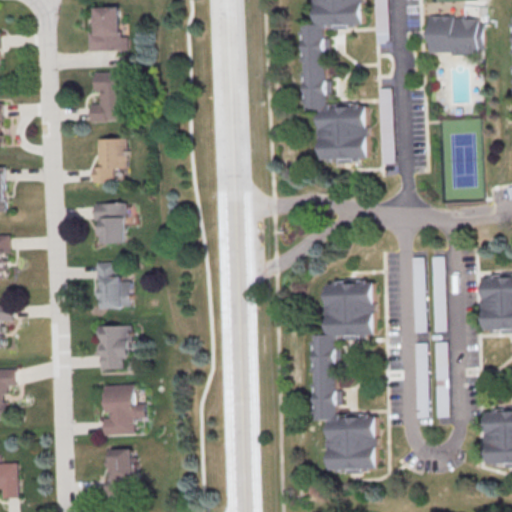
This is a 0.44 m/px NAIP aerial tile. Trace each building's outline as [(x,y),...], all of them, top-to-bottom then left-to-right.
[(364,0),(317,0),(319,23),(304,24),(308,112),(322,110),(323,159),(371,157),(369,105),(332,107),(327,27),(365,23),(364,0)] [(93,50),(92,31),(98,31),(97,7),(121,6),(121,30),(130,30),(131,49),(93,50)] [(432,52),(432,41),(429,41),(429,25),(432,25),(432,16),(456,16),(456,19),(481,19),(481,24),(487,24),(487,49),(480,49),(480,55),(455,55),(455,52),(432,52)] [(95,121),(94,103),(104,102),(104,90),(98,90),(97,72),(129,70),(131,119),(95,121)] [(99,138),(128,137),(130,179),(96,180),(96,165),(100,165),(99,138)] [(0,210),(0,166),(7,166),(8,210),(0,210)] [(97,202),(130,201),(130,218),(126,218),(127,240),(105,241),(104,219),(98,219),(97,202)] [(0,277),(0,233),(11,233),(11,252),(5,252),(6,277),(0,277)] [(106,307),(105,276),(100,276),(100,261),(119,261),(119,275),(125,275),(125,280),(133,280),(134,303),(125,304),(126,307),(106,307)] [(511,409),(490,410),(491,463),(511,462),(511,275),(483,277),(486,331),(511,328),(511,409)] [(376,280),(327,282),(330,333),(315,334),(318,419),(332,418),(334,470),(384,468),(381,414),(342,416),(338,336),(378,334),(376,280)] [(0,346),(0,303),(13,303),(14,320),(1,320),(2,334),(5,334),(5,346),(0,346)] [(103,326),(134,324),(135,339),(131,339),(132,355),(126,355),(127,367),(106,368),(105,342),(108,342),(107,336),(104,337),(103,326)] [(0,417),(0,367),(16,367),(18,383),(6,384),(9,417),(0,417)] [(106,384),(137,383),(138,402),(147,402),(148,416),(138,416),(139,431),(108,433),(107,416),(110,416),(109,395),(106,395),(106,384)] [(109,492),(108,477),(115,477),(113,447),(135,446),(137,491),(109,492)] [(0,462),(19,462),(20,496),(5,497),(4,486),(0,486),(0,462)]
